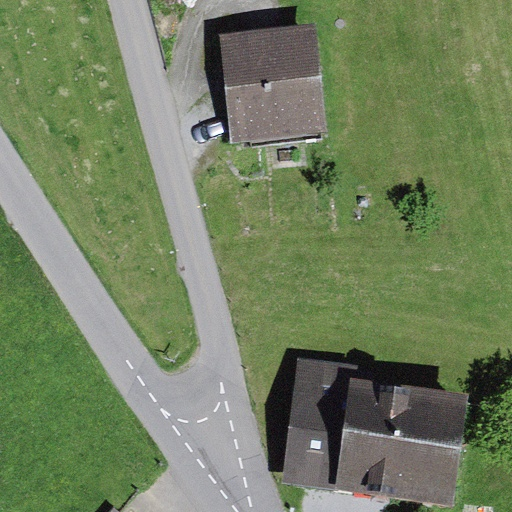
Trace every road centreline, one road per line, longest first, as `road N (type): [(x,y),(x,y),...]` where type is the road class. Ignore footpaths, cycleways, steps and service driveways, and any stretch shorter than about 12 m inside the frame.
road 1 (unclassified): [(242,504),(115,0)]
road 2 (unclassified): [(0,152),(242,504)]
